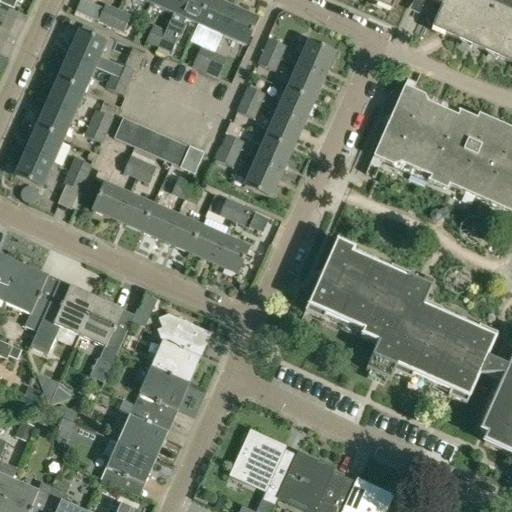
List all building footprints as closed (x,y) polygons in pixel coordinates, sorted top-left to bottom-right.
[(0,0),(0,4),(13,11),(16,3),(20,5),(22,0),(0,0)] [(150,0),(149,5),(173,16),(179,0),(150,0)] [(179,0),(173,16),(197,26),(208,0),(179,0)] [(208,0),(197,26),(220,37),(232,10),(208,0)] [(362,0),(391,13),(396,0),(424,0),(441,7),(431,30),(511,65),(511,4),(502,0),(362,0)] [(105,5),(103,10),(97,23),(110,28),(118,11),(105,5)] [(246,48),(257,21),(232,10),(220,37),(246,48)] [(131,17),(118,11),(110,28),(123,34),(131,17)] [(153,26),(143,48),(156,54),(165,32),(153,26)] [(179,38),(165,32),(156,54),(167,59),(169,54),(171,55),(179,38)] [(105,45),(78,33),(67,58),(94,70),(105,45)] [(269,40),(263,54),(280,61),(286,48),(269,40)] [(308,44),(297,69),(323,80),(334,55),(308,44)] [(192,69),(205,75),(206,71),(205,71),(213,53),(201,48),(192,69)] [(227,59),(213,53),(205,71),(206,71),(219,76),(227,59)] [(275,73),(280,61),(263,54),(258,66),(275,73)] [(84,94),(94,70),(67,58),(56,82),(84,94)] [(117,64),(111,78),(128,85),(134,72),(117,64)] [(297,69),(286,93),(313,104),(323,80),(297,69)] [(106,89),(123,97),(128,85),(111,78),(106,89)] [(56,82),(46,106),(73,118),(84,94),(56,82)] [(511,131),(478,117),(476,121),(458,113),(456,118),(426,105),(424,98),(413,93),(416,86),(408,82),(370,167),(379,171),(382,163),(393,168),(400,166),(429,179),(427,183),(447,192),(449,188),(511,215),(511,131)] [(248,88),(242,101),(259,109),(265,96),(248,88)] [(286,93),(276,117),(302,128),(313,104),(286,93)] [(254,121),(259,109),(242,101),(236,114),(254,121)] [(46,106),(35,130),(63,142),(73,118),(46,106)] [(96,112),(90,125),(107,133),(113,119),(96,112)] [(276,117),(265,141),(291,152),(302,128),(276,117)] [(113,141),(125,146),(134,125),(123,120),(113,141)] [(102,145),(107,133),(90,125),(85,137),(102,145)] [(125,146),(134,150),(136,151),(146,130),(134,125),(125,146)] [(35,130),(25,153),(52,166),(63,142),(35,130)] [(136,151),(148,156),(157,135),(146,130),(136,151)] [(148,156),(159,161),(169,140),(157,135),(148,156)] [(227,136),(221,149),(238,157),(244,144),(227,136)] [(159,161),(171,166),(180,145),(169,140),(159,161)] [(265,141),(255,164),(281,176),(291,152),(265,141)] [(171,166),(182,171),(192,150),(180,145),(171,166)] [(125,150),(123,154),(112,149),(99,177),(114,184),(120,168),(125,170),(123,174),(135,179),(143,162),(131,157),(133,153),(125,150)] [(233,169),(238,157),(221,149),(215,162),(233,169)] [(203,156),(192,150),(182,171),(194,176),(203,156)] [(41,191),(52,166),(25,153),(14,178),(41,191)] [(87,161),(96,164),(99,156),(90,153),(87,161)] [(75,160),(69,173),(87,181),(92,167),(75,160)] [(157,168),(143,162),(135,179),(149,185),(157,168)] [(270,201),(281,176),(255,164),(244,189),(270,201)] [(81,193),(87,181),(69,173),(63,186),(66,187),(58,205),(71,211),(79,193),(81,193)] [(171,195),(183,201),(190,183),(179,178),(171,195)] [(197,206),(204,189),(190,183),(183,201),(197,206)] [(103,186),(102,188),(91,213),(116,224),(128,197),(103,186)] [(26,205),(30,206),(33,205),(34,205),(35,204),(36,204),(36,203),(37,203),(37,202),(37,201),(38,201),(38,200),(38,199),(38,198),(38,197),(38,196),(38,195),(38,194),(38,193),(38,192),(37,192),(37,191),(36,191),(36,190),(35,190),(34,190),(34,189),(33,189),(32,189),(32,188),(31,188),(30,188),(28,188),(27,188),(26,188),(26,189),(25,189),(24,190),(23,191),(22,192),(22,193),(21,193),(21,194),(20,195),(20,196),(20,197),(20,198),(20,199),(20,200),(21,201),(21,202),(22,202),(22,203),(22,204),(23,204),(24,204),(24,205),(25,205),(26,205)] [(116,224),(139,235),(151,208),(128,197),(116,224)] [(238,205),(226,200),(219,216),(231,222),(238,205)] [(252,211),(238,205),(231,222),(245,228),(252,211)] [(139,235),(163,245),(175,218),(151,208),(139,235)] [(163,245),(187,256),(199,229),(175,218),(163,245)] [(187,256),(211,266),(223,239),(199,229),(187,256)] [(236,277),(248,250),(223,239),(211,266),(236,277)] [(354,252),(336,244),(324,272),(319,283),(305,314),(324,322),(326,318),(363,334),(361,339),(378,346),(366,372),(375,376),(381,379),(390,383),(394,374),(411,382),(413,377),(450,394),(448,398),(466,406),(480,375),(502,385),(506,377),(484,367),(497,336),(479,328),(477,333),(440,317),(442,312),(425,304),(433,286),(409,275),(409,276),(392,269),(390,273),(352,257),(354,252)] [(0,258),(0,303),(4,305),(20,267),(0,258)] [(20,267),(4,305),(29,317),(24,328),(36,333),(50,301),(39,296),(47,279),(20,267)] [(50,301),(36,333),(49,339),(51,335),(52,340),(63,345),(67,343),(71,335),(78,338),(95,300),(58,283),(50,301)] [(146,296),(140,310),(148,314),(152,316),(159,302),(154,300),(146,296)] [(95,300),(78,338),(104,349),(99,361),(112,366),(117,355),(126,335),(114,329),(122,312),(95,300)] [(161,344),(150,370),(188,387),(200,361),(183,354),(193,330),(167,318),(162,320),(158,321),(162,330),(157,331),(161,344)] [(0,358),(7,361),(13,348),(0,342),(0,358)] [(13,348),(8,358),(17,361),(21,352),(13,348)] [(511,362),(506,377),(502,385),(480,434),(487,437),(483,444),(511,456),(511,362)] [(135,403),(133,407),(155,417),(160,406),(176,413),(188,387),(150,370),(135,403)] [(58,384),(49,409),(77,398),(58,384)] [(28,388),(23,399),(36,404),(40,393),(28,388)] [(50,414),(73,424),(77,414),(61,407),(50,414)] [(117,444),(155,461),(167,435),(150,427),(155,417),(133,407),(132,409),(128,418),(117,444)] [(56,438),(66,442),(74,426),(61,421),(56,438)] [(21,423),(15,439),(26,444),(33,428),(21,423)] [(274,507),(277,501),(276,501),(285,481),(274,476),(284,452),(286,449),(249,432),(228,478),(265,496),(262,502),(274,507)] [(0,507),(11,482),(0,477),(0,456),(5,444),(0,441),(0,507)] [(101,483),(121,492),(127,480),(144,487),(155,461),(117,444),(110,441),(103,455),(111,458),(100,482),(101,483)] [(276,501),(277,501),(300,511),(329,511),(334,503),(322,497),(333,474),(334,471),(297,454),(296,457),(285,481),(276,501)] [(387,511),(389,508),(389,507),(393,498),(356,481),(354,484),(344,507),(334,503),(329,511),(387,511)] [(11,482),(0,507),(0,511),(42,511),(49,499),(53,489),(41,484),(37,493),(11,482)] [(49,499),(42,511),(78,511),(62,504),(66,495),(70,487),(59,482),(55,491),(53,489),(49,499)] [(213,511),(215,511),(223,511),(228,502),(219,498),(213,511)] [(437,501),(431,511),(448,511),(451,507),(437,501)]
